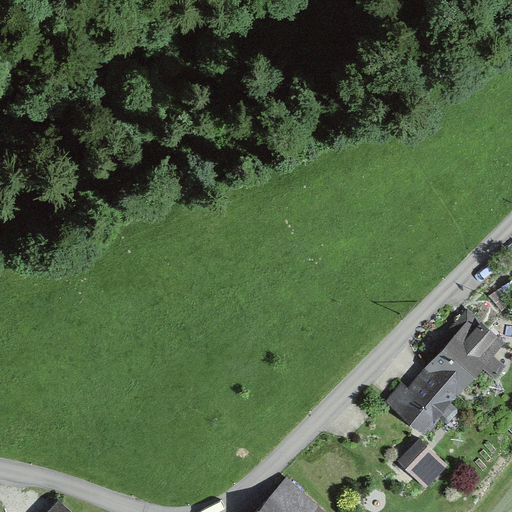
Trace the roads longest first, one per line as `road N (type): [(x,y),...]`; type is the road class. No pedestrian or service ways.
road 1 (unclassified): [(511,224),(284,459),(217,511)]
road 2 (unclassified): [(138,511),(0,472)]
